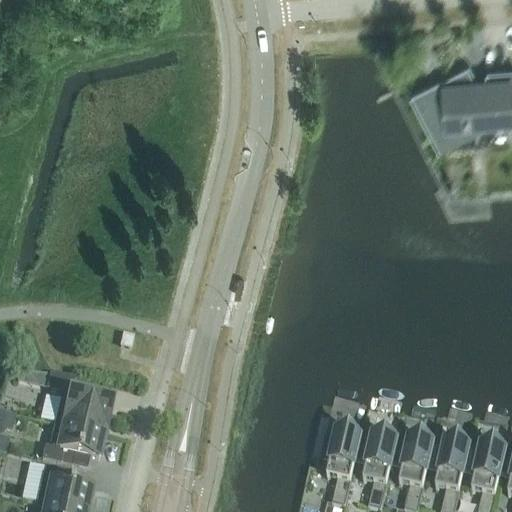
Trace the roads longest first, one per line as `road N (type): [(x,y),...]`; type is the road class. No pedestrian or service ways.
road 1 (tertiary): [(256,15),(258,152),(208,324)]
road 2 (residential): [(256,15),(451,0)]
road 3 (tertiary): [(208,324),(157,511)]
road 4 (tertiary): [(179,511),(208,324)]
